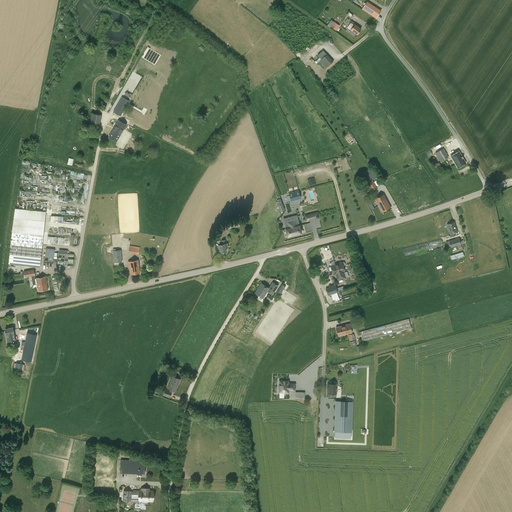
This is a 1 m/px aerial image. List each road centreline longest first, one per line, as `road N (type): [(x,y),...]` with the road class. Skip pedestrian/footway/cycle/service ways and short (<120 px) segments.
road 1 (unclassified): [(170,511),(181,405),(262,258)]
road 2 (unclassified): [(488,190),(383,38),(382,16),(393,0)]
road 3 (tertiary): [(301,248),(488,190)]
road 4 (tertiary): [(72,299),(262,258)]
road 5 (unclassified): [(72,299),(104,116)]
road 6 (residential): [(323,409),(324,303),(301,248)]
road 7 (track): [(104,116),(153,14),(142,0)]
